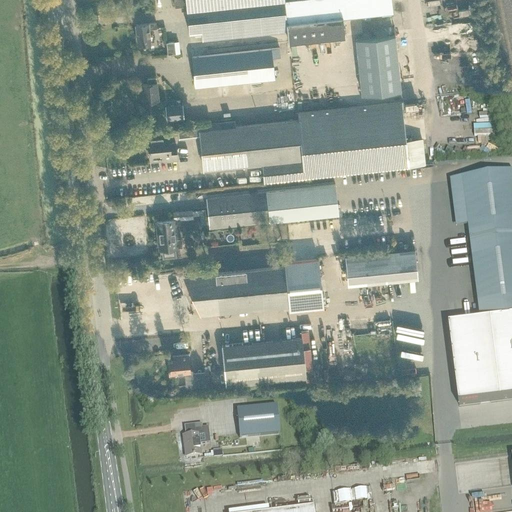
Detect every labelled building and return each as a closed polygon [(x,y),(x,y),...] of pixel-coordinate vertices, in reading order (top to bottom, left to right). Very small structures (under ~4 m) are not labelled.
[(344,35),(342,16),(392,11),(391,0),(173,0),(174,6),(186,5),(189,32),(201,31),(202,39),(287,31),(288,41),(344,35)] [(136,18),(137,24),(122,26),(123,41),(149,38),(148,29),(154,28),(152,16),(136,18)] [(361,95),(400,90),(394,35),(355,39),(361,95)] [(174,41),(166,42),(167,54),(175,53),(174,41)] [(217,54),(199,56),(191,56),(195,86),(274,78),(273,69),(272,57),(280,56),(279,47),(217,54)] [(143,101),(158,99),(156,82),(155,77),(147,77),(147,83),(141,83),(143,101)] [(264,181),(408,165),(401,101),(297,112),(298,119),(235,126),(234,120),(206,123),(206,129),(199,130),(203,170),(262,163),(264,181)] [(181,118),(180,103),(164,105),(165,119),(181,118)] [(162,160),(177,158),(175,142),(169,143),(168,133),(147,136),(149,153),(147,154),(147,160),(162,159),(162,160)] [(511,172),(462,179),(470,243),(511,237),(511,172)] [(209,227),(269,221),(338,214),(335,183),(266,191),(206,197),(209,227)] [(181,238),(176,238),(174,219),(156,221),(159,249),(162,248),(162,257),(175,256),(174,247),(182,246),(181,238)] [(511,237),(470,243),(480,322),(511,317),(511,237)] [(344,255),(347,278),(417,271),(414,248),(344,255)] [(240,265),(241,270),(233,271),(185,276),(200,310),(210,313),(289,305),(289,310),(324,306),(319,258),(285,261),(285,265),(264,268),(263,262),(240,264),(240,265)] [(511,399),(511,317),(480,322),(449,326),(459,406),(511,399)] [(306,382),(313,382),(308,330),(300,330),(301,337),(221,345),(225,385),(305,377),(306,382)] [(394,348),(342,353),(345,380),(396,375),(394,348)] [(174,359),(167,360),(169,377),(176,377),(176,374),(184,373),(185,387),(194,386),(193,371),(189,372),(188,353),(173,355),(174,359)] [(276,406),(236,410),(239,438),(279,434),(276,406)] [(185,436),(183,436),(186,457),(200,456),(199,445),(209,444),(208,439),(210,439),(208,427),(202,428),(201,424),(184,426),(185,436)] [(213,457),(222,457),(221,449),(212,450),(213,457)]
